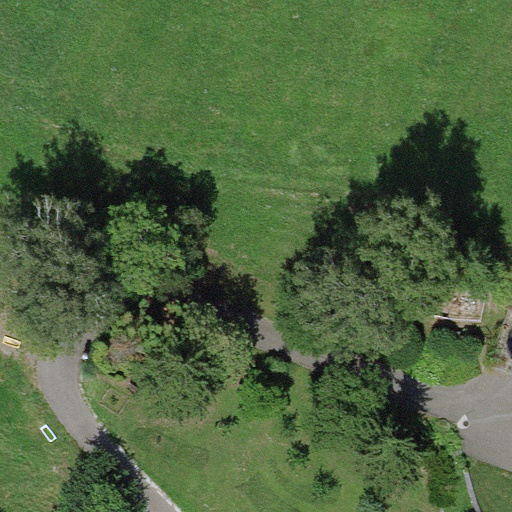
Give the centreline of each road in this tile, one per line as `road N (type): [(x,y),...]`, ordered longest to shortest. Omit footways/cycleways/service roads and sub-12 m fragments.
road 1 (track): [(511,155),(370,166),(261,161),(0,87)]
road 2 (residential): [(162,511),(96,446),(67,396)]
